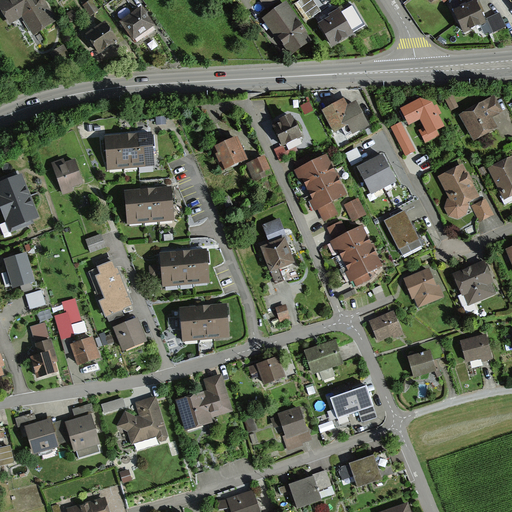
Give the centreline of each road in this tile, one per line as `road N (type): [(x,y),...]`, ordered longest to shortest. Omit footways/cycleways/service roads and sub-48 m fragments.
road 1 (residential): [(0,402),(141,381),(345,320),(400,424),(432,511)]
road 2 (secondary): [(416,68),(101,89),(0,117)]
